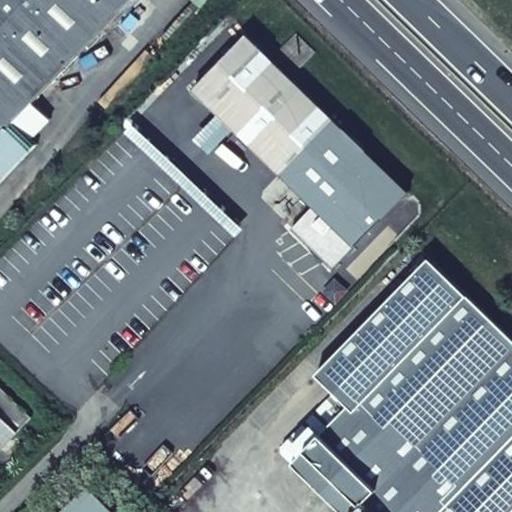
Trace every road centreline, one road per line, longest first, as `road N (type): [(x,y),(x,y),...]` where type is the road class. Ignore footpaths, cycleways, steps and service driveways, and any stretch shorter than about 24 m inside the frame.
road 1 (unknown): [(502,297),(449,249),(425,248),(251,432),(229,489),(230,511)]
road 2 (unknown): [(165,0),(0,206)]
road 3 (motorway): [(340,0),(511,165)]
road 4 (motorway): [(511,93),(415,0)]
